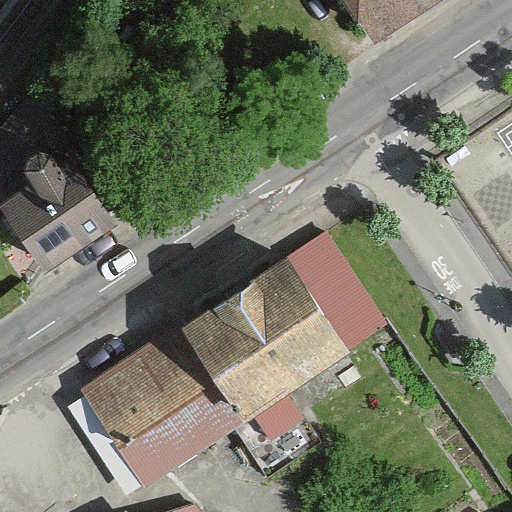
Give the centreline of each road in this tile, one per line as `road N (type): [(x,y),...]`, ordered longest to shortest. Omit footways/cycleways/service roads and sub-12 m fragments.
road 1 (tertiary): [(0,357),(360,122)]
road 2 (residential): [(360,122),(511,343)]
road 3 (tertiary): [(360,122),(511,22)]
